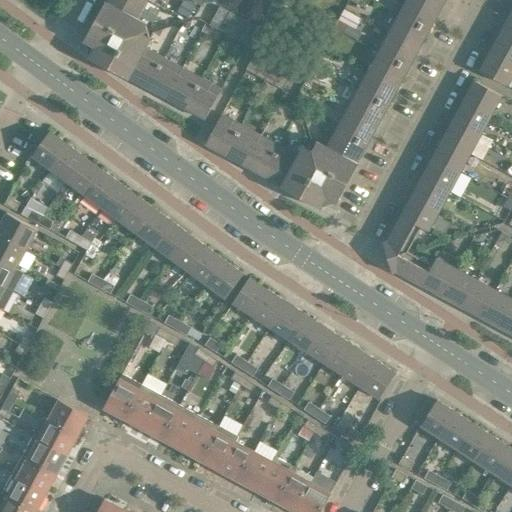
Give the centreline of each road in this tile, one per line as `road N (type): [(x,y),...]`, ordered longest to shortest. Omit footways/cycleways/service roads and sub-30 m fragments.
road 1 (tertiary): [(335,278),(39,65)]
road 2 (residential): [(335,278),(470,37),(466,0)]
road 3 (residential): [(70,511),(107,456),(123,457),(224,511)]
road 4 (residential): [(347,511),(437,344)]
road 5 (tertiary): [(437,344),(335,278)]
